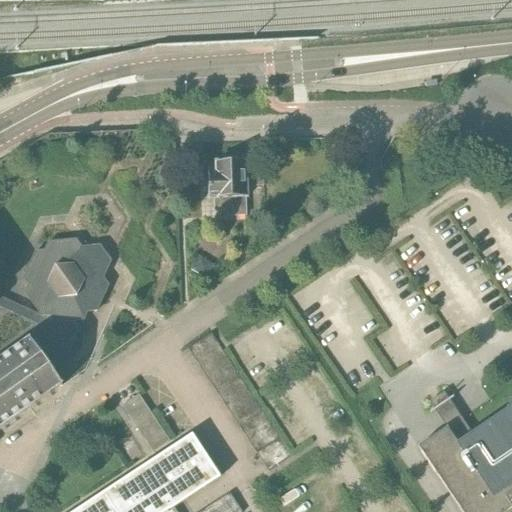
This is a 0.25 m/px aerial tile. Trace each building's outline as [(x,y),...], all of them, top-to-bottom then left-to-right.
[(246,164),(246,162),(218,162),(218,163),(209,164),(209,166),(205,166),(205,178),(210,178),(210,186),(209,187),(209,198),(216,198),(216,209),(230,209),(230,215),(247,215),(246,185),(257,185),(256,163),(246,164)] [(0,511),(168,511),(220,479),(192,437),(77,511),(0,511),(0,430),(62,387),(59,382),(72,373),(65,363),(80,329),(76,322),(84,321),(88,313),(97,312),(109,287),(103,279),(111,262),(100,247),(82,248),(77,241),(49,243),(45,252),(36,253),(24,278),(29,286),(26,294),(41,317),(40,321),(0,298),(0,511)] [(196,362),(220,346),(212,334),(188,350),(196,362)] [(220,346),(196,362),(203,373),(227,358),(220,346)] [(227,358),(203,373),(211,385),(235,369),(227,358)] [(235,369),(211,385),(219,397),(242,381),(235,369)] [(242,381),(219,397),(226,408),(250,393),(242,381)] [(153,453),(170,442),(133,386),(116,397),(153,453)] [(250,393),(226,408),(234,420),(258,404),(250,393)] [(511,511),(511,403),(506,417),(459,446),(447,429),(424,444),(418,448),(461,511),(511,511)] [(258,404),(234,420),(242,431),(265,416),(258,404)] [(249,443),(273,427),(265,416),(242,431),(249,443)] [(257,455),(281,439),(273,427),(249,443),(257,455)] [(281,439),(257,455),(269,473),(293,458),(281,439)]
